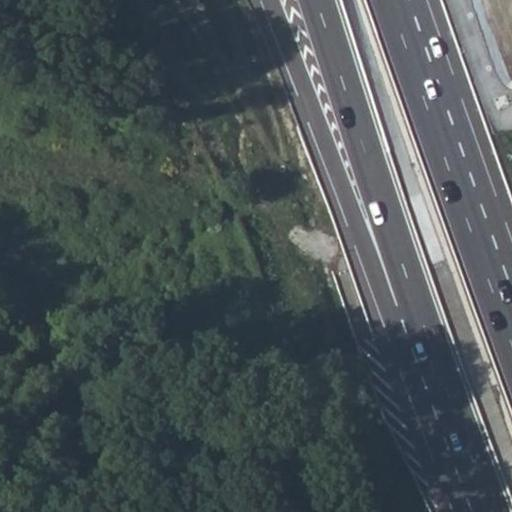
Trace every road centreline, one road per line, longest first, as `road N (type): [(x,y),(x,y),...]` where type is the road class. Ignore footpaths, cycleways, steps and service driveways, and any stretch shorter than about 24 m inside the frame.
road 1 (motorway): [(272,0),(316,120),(426,340)]
road 2 (trunk): [(316,0),(426,340)]
road 3 (trunk): [(511,289),(410,0)]
road 4 (trunk): [(426,340),(494,511)]
